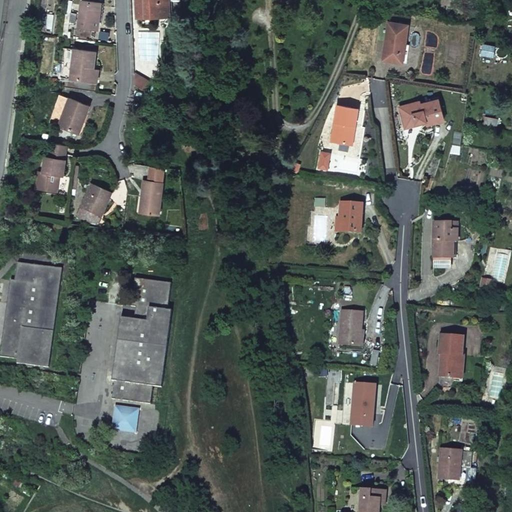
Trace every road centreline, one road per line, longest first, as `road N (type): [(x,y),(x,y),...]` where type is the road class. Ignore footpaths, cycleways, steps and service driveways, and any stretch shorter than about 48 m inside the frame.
road 1 (residential): [(379,79),(390,177),(405,221),(398,282),(422,511)]
road 2 (tertiary): [(0,165),(21,0)]
road 3 (residential): [(111,150),(124,81),(120,0)]
